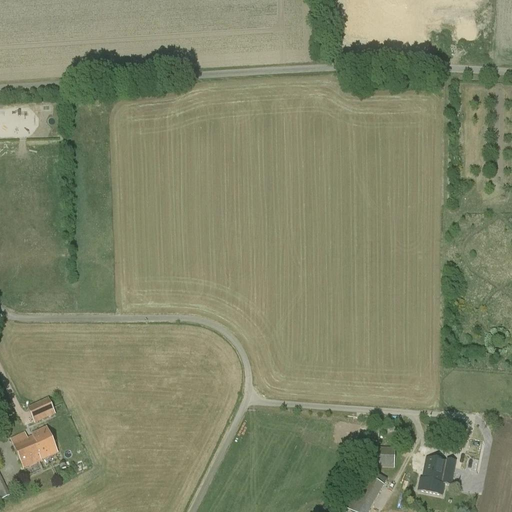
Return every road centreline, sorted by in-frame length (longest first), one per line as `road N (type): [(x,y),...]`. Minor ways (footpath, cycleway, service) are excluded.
road 1 (unclassified): [(0,82),(320,60),(511,67)]
road 2 (unclassified): [(191,511),(248,398),(245,365),(228,333),(207,316),(184,312),(0,310)]
